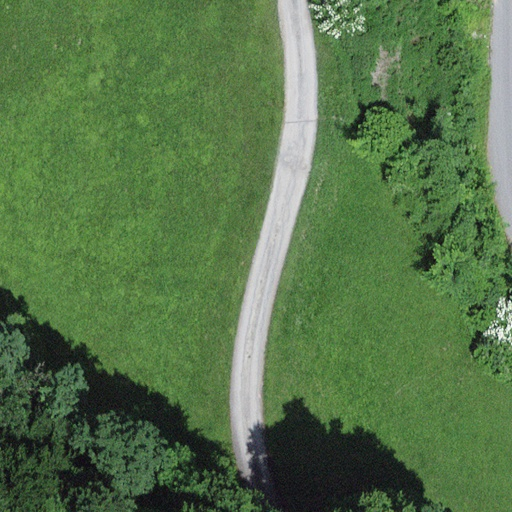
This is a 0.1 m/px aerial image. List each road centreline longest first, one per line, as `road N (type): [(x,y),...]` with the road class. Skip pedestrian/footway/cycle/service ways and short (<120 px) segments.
road 1 (track): [(295,0),(304,72),(248,338),(246,470),(262,511)]
road 2 (unclassified): [(511,190),(489,0)]
